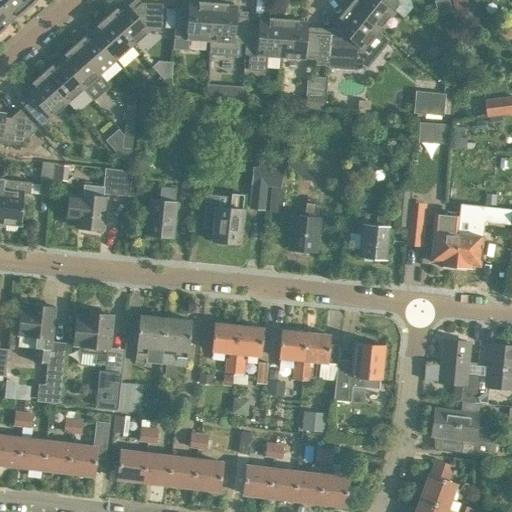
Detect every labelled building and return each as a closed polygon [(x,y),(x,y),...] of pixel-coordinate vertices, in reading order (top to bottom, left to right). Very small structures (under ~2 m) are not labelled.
[(18,0),(0,0),(0,11),(9,22),(16,16),(17,16),(26,8),(18,0)] [(18,0),(26,8),(35,0),(18,0)] [(352,0),(347,7),(376,31),(398,4),(397,0),(352,0)] [(451,13),(447,0),(438,0),(442,16),(451,13)] [(451,0),(454,12),(469,7),(466,0),(451,0)] [(173,39),(209,42),(212,3),(198,2),(198,3),(188,2),(188,13),(175,12),(173,39)] [(116,8),(105,18),(131,46),(148,31),(161,32),(162,4),(140,3),(135,8),(130,3),(127,6),(124,3),(117,9),(116,8)] [(239,54),(244,55),(246,29),(247,18),(235,17),(235,6),(226,5),(226,4),(212,3),(209,42),(208,54),(239,56),(239,54)] [(339,18),(333,25),(341,31),(338,35),(330,34),(328,66),(328,70),(354,72),(355,57),(376,31),(347,7),(338,17),(339,18)] [(165,28),(174,29),(175,12),(175,10),(166,9),(165,28)] [(0,11),(0,31),(4,28),(3,27),(9,22),(0,11)] [(97,27),(90,33),(115,61),(131,46),(105,18),(96,26),(97,27)] [(244,55),(280,57),(283,19),(269,18),(268,19),(259,18),(258,29),(246,29),(244,55)] [(280,57),(315,60),(317,33),(305,33),(306,22),(297,21),(297,20),(283,19),(280,57)] [(511,22),(494,28),(499,43),(511,38),(511,22)] [(83,37),(73,46),(98,75),(115,61),(90,33),(84,38),(83,37)] [(317,33),(315,60),(315,66),(328,66),(330,34),(317,33)] [(65,55),(58,61),(82,89),(98,75),(73,46),(64,54),(65,55)] [(51,66),(41,75),(66,104),(82,89),(58,61),(52,67),(51,66)] [(66,104),(41,75),(32,83),(32,84),(25,90),(33,98),(23,106),(41,126),(66,104)] [(161,91),(170,91),(171,79),(162,79),(161,91)] [(306,82),(304,109),(323,111),(324,84),(306,82)] [(243,87),(227,86),(226,101),(241,102),(243,87)] [(415,114),(441,116),(443,96),(417,94),(415,114)] [(511,97),(484,101),(487,117),(511,113),(511,97)] [(125,117),(134,118),(135,106),(127,105),(125,117)] [(0,142),(19,145),(37,129),(20,110),(10,118),(3,117),(4,112),(0,111),(0,142)] [(439,143),(439,121),(417,121),(416,142),(439,143)] [(466,149),(467,140),(463,140),(464,127),(456,127),(454,148),(466,149)] [(104,140),(121,159),(130,160),(131,149),(122,148),(124,136),(117,129),(104,140)] [(124,136),(122,148),(131,149),(132,136),(124,135),(124,136)] [(41,162),(42,162),(54,163),(67,165),(55,150),(41,162)] [(286,161),(299,177),(310,168),(297,153),(286,161)] [(180,196),(194,198),(195,160),(181,159),(180,196)] [(38,202),(50,203),(54,163),(42,162),(40,184),(38,195),(38,202)] [(108,193),(118,194),(119,192),(130,194),(133,173),(110,171),(108,193)] [(341,178),(340,191),(349,192),(350,178),(341,178)] [(2,179),(0,200),(0,223),(19,225),(22,193),(29,194),(31,182),(2,179)] [(79,197),(76,228),(88,229),(90,231),(96,232),(99,230),(101,230),(106,197),(103,197),(104,187),(83,185),(82,197),(79,197)] [(175,202),(176,188),(160,187),(159,201),(149,200),(145,234),(149,235),(151,237),(156,238),(159,236),(172,237),(176,202),(175,202)] [(255,187),(253,208),(264,209),(265,188),(255,187)] [(268,212),(281,213),(284,189),(270,187),(268,212)] [(392,226),(407,227),(410,189),(396,187),(392,226)] [(229,208),(208,206),(205,208),(203,225),(206,228),(213,229),(211,241),(215,241),(217,245),(224,245),(226,243),(238,244),(242,210),(241,209),(243,195),(231,194),(229,208)] [(496,205),(496,195),(485,194),(485,204),(496,205)] [(289,249),(293,250),(294,253),(301,253),(303,250),(315,252),(319,218),(316,218),(317,205),(306,204),(305,217),(292,215),(289,249)] [(468,205),(460,204),(459,214),(478,216),(478,217),(482,217),(483,206),(468,205)] [(405,244),(421,246),(424,215),(408,213),(405,244)] [(454,266),(457,234),(459,218),(434,215),(429,261),(438,262),(438,264),(441,265),(443,268),(449,269),(451,266),(454,266)] [(358,258),(362,258),(363,261),(369,261),(372,259),(385,260),(388,228),(387,227),(388,217),(376,216),(374,226),(362,224),(358,258)] [(457,234),(454,266),(457,266),(459,270),(465,270),(467,267),(471,268),(471,265),(479,266),(482,237),(457,234)] [(33,362),(47,363),(53,308),(42,306),(42,303),(36,303),(33,305),(29,305),(29,309),(21,308),(18,334),(26,335),(26,336),(36,337),(33,362)] [(76,316),(73,345),(81,345),(81,347),(95,348),(94,365),(105,366),(107,349),(108,349),(111,315),(98,314),(96,312),(91,311),(88,313),(84,313),(84,317),(76,316)] [(162,349),(165,318),(139,315),(135,347),(136,347),(134,363),(146,364),(148,348),(162,349)] [(191,321),(165,318),(162,349),(160,365),(186,367),(187,352),(188,352),(191,321)] [(224,373),(233,374),(238,327),(214,324),(211,353),(227,355),(227,358),(225,358),(224,373)] [(238,327),(233,374),(243,375),(244,360),(242,360),(243,356),(260,358),(263,329),(238,327)] [(291,380),(301,381),(305,333),(280,331),(278,359),(295,361),(294,365),(292,365),(291,380)] [(305,333),(301,381),(310,382),(312,367),(310,367),(310,362),(327,364),(330,336),(305,333)] [(460,403),(474,404),(477,376),(465,375),(468,344),(444,341),(439,383),(462,385),(460,403)] [(365,378),(365,383),(376,384),(377,379),(380,379),(383,346),(380,346),(375,342),(369,345),(355,343),(352,376),(365,378)] [(477,376),(474,404),(487,406),(489,388),(511,391),(511,388),(511,348),(490,346),(487,377),(477,376)] [(257,362),(255,384),(266,384),(268,363),(257,362)] [(47,363),(44,387),(38,386),(36,402),(58,404),(62,365),(47,363)] [(100,373),(97,409),(117,411),(120,382),(121,375),(100,373)] [(199,373),(198,383),(212,384),(212,374),(199,373)] [(232,385),(233,375),(224,374),(223,384),(232,385)] [(4,397),(14,397),(15,380),(6,379),(4,397)] [(267,381),(266,396),(284,397),(285,383),(267,381)] [(120,382),(117,411),(139,413),(142,384),(120,382)] [(182,397),(180,412),(192,413),(193,398),(182,397)] [(12,427),(21,428),(23,412),(14,411),(12,427)] [(23,412),(21,428),(30,429),(32,413),(23,412)] [(432,438),(462,442),(461,452),(482,455),(490,456),(492,443),(472,440),(475,417),(434,412),(432,438)] [(304,414),(302,431),(325,434),(326,417),(304,414)] [(114,416),(112,432),(122,434),(124,417),(114,416)] [(63,433),(72,434),(74,418),(65,417),(63,433)] [(74,418),(72,434),(81,435),(83,419),(74,418)] [(70,445),(67,473),(92,476),(95,458),(104,459),(109,423),(95,421),(92,447),(70,445)] [(137,441),(147,442),(149,427),(139,426),(137,441)] [(149,427),(147,442),(155,443),(157,428),(149,427)] [(237,454),(248,455),(251,433),(240,432),(237,454)] [(189,448),(198,450),(200,434),(190,433),(189,448)] [(200,434),(198,450),(207,451),(208,435),(200,434)] [(0,464),(16,467),(20,438),(0,435),(0,464)] [(265,441),(263,457),(273,458),(275,443),(276,438),(267,437),(267,442),(265,441)] [(16,467),(42,470),(45,442),(20,438),(16,467)] [(42,470),(67,473),(70,445),(45,442),(42,470)] [(275,443),(273,458),(281,459),(283,443),(275,443)] [(313,464),(323,465),(325,449),(315,448),(313,464)] [(325,449),(323,465),(331,466),(333,450),(325,449)] [(117,479),(142,482),(145,453),(120,450),(117,479)] [(142,482),(167,485),(171,457),(145,453),(142,482)] [(490,456),(482,455),(480,470),(488,471),(490,456)] [(167,485),(193,488),(196,460),(171,457),(167,485)] [(196,460),(193,488),(218,491),(222,463),(196,460)] [(429,475),(420,499),(447,509),(455,484),(447,481),(452,467),(436,461),(431,476),(429,475)] [(243,494),(268,497),(271,469),(246,466),(243,494)] [(268,497),(293,500),(297,472),(271,469),(268,497)] [(293,500),(319,503),(322,475),(297,472),(293,500)] [(322,475),(319,503),(344,506),(348,478),(322,475)] [(420,499),(415,511),(445,511),(447,509),(420,499)]
